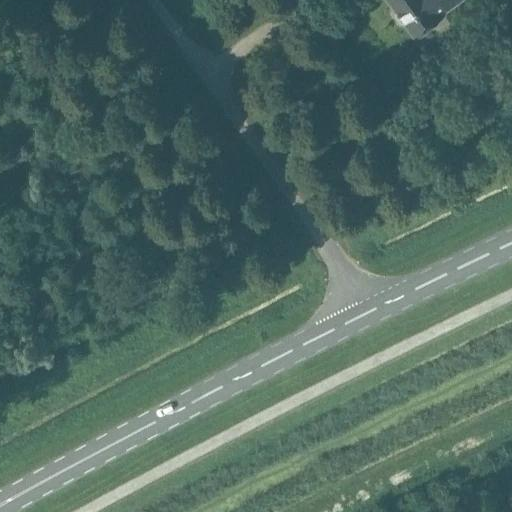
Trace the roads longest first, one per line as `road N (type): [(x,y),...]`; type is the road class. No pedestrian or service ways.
road 1 (primary): [(0,508),(511,251)]
road 2 (track): [(382,316),(158,0)]
